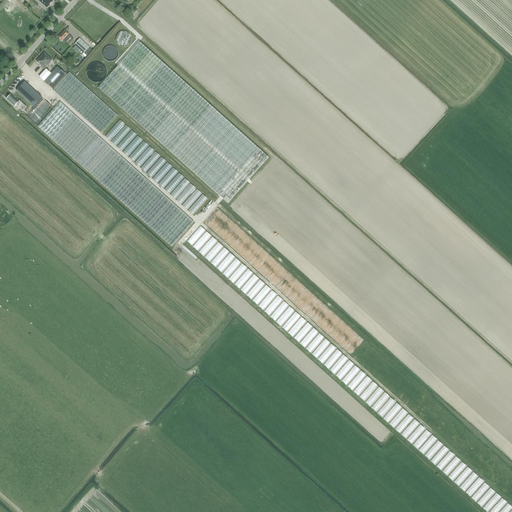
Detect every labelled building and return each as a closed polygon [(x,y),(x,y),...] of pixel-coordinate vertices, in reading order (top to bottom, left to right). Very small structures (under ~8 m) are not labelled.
[(65,43),(71,37),(69,34),(65,30),(59,37),(60,38),(60,39),(62,41),(63,41),(65,43)] [(84,53),(89,47),(80,39),(75,45),(84,53)] [(140,42),(99,88),(227,203),(268,157),(140,42)] [(89,47),(84,53),(87,56),(92,50),(89,47)] [(44,53),(41,56),(37,61),(44,69),(52,60),(44,53)] [(52,89),(66,74),(58,67),(51,74),(46,69),(39,77),(52,89)] [(101,134),(117,115),(83,85),(69,73),(53,90),(101,134)] [(24,82),(16,90),(24,98),(32,89),(24,82)] [(23,110),(25,107),(26,106),(20,100),(18,102),(11,95),(7,99),(15,106),(16,104),(23,110)] [(43,98),(27,116),(37,125),(53,107),(43,98)] [(38,126),(52,139),(172,247),(194,222),(60,102),(38,126)] [(209,199),(119,119),(104,135),(194,215),(209,199)] [(214,207),(200,222),(205,226),(219,211),(214,207)] [(207,228),(212,232),(224,216),(219,212),(207,228)] [(212,233),(216,236),(230,222),(226,218),(212,233)] [(231,222),(219,239),(223,242),(235,225),(231,222)] [(466,465),(200,226),(186,241),(452,481),(466,465)] [(238,228),(224,243),(228,247),(242,232),(238,228)] [(234,252),(248,237),(244,234),(230,248),(234,252)] [(236,254),(241,258),(254,243),(249,239),(236,254)] [(246,263),(260,248),(256,245),(242,259),(246,263)] [(252,268),(265,254),(262,250),(248,264),(252,268)] [(259,274),(271,258),(266,255),(255,271),(259,274)] [(260,275),(264,279),(277,264),(273,261),(260,275)] [(279,266),(266,281),(270,285),(283,270),(279,266)] [(276,290),(289,275),(286,272),(272,286),(276,290)] [(283,295),(295,279),(290,276),(278,292),(283,295)] [(297,282),(284,296),(288,300),(301,286),(297,282)] [(293,306),(307,291),(303,287),(289,302),(293,306)] [(299,311),(313,296),(309,293),(295,307),(299,311)] [(315,298),(301,313),(305,317),(319,302),(315,298)] [(321,303),(307,318),(311,322),(325,307),(321,303)] [(327,309),(313,323),(317,327),(331,313),(327,309)] [(333,314),(319,329),(323,333),(337,318),(333,314)] [(329,338),(343,324),(339,320),(325,334),(329,338)] [(331,340),(335,344),(348,328),(344,324),(331,340)] [(350,330),(337,345),(341,349),(355,334),(350,330)] [(343,350),(347,354),(361,339),(357,336),(343,350)]
